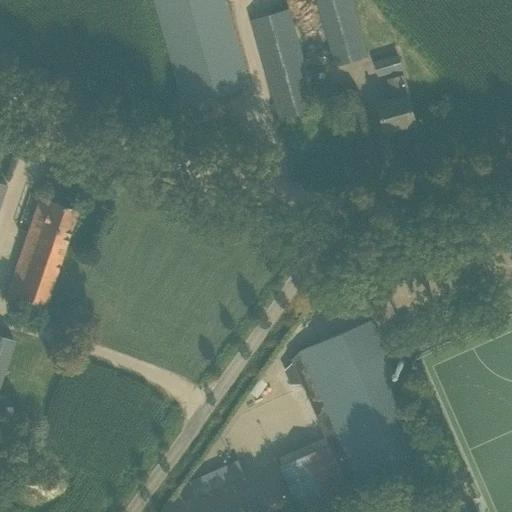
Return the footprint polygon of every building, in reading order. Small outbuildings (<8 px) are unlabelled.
[(154,0),(179,84),(184,103),(250,85),(244,65),(225,0),(154,0)] [(317,0),(335,63),(367,54),(351,0),(317,0)] [(252,21),(274,98),(280,117),(316,106),(289,10),(252,21)] [(388,72),(395,98),(379,102),(387,130),(416,121),(411,102),(409,94),(398,55),(376,61),(379,74),(388,72)] [(3,300),(41,312),(78,209),(40,195),(3,300)] [(353,286),(344,290),(349,299),(358,294),(353,286)] [(328,444),(280,465),(300,511),(301,511),(362,486),(360,483),(430,453),(372,319),(306,348),(301,350),(292,359),(293,362),(285,369),(291,384),(302,383),(328,444)] [(0,377),(13,339),(0,334),(0,377)] [(33,422),(15,411),(1,435),(18,446),(33,422)] [(194,497),(245,482),(239,461),(187,476),(194,497)]
